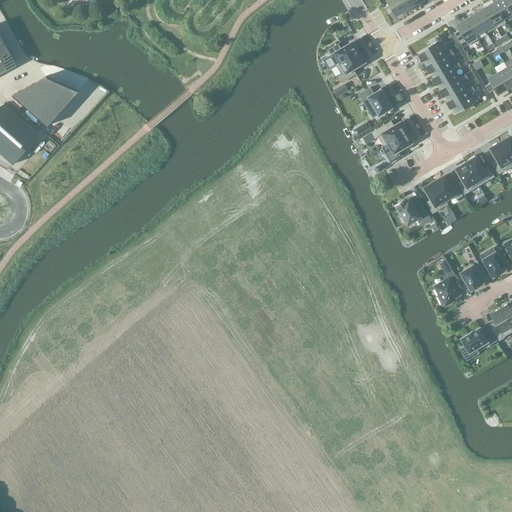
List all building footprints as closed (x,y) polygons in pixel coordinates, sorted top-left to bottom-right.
[(404,11),(397,0),(387,0),(386,1),(389,5),(383,8),(387,14),(393,11),(395,16),(404,11)] [(397,0),(404,11),(411,7),(414,10),(417,8),(412,0),(397,0)] [(412,0),(417,8),(421,6),(419,2),(422,0),(412,0)] [(511,12),(504,0),(497,0),(493,2),(505,22),(506,22),(503,18),(511,12)] [(505,22),(493,2),(484,8),(496,28),(505,22)] [(496,28),(484,8),(475,14),(484,29),(493,24),(496,28)] [(484,29),(475,14),(466,19),(478,39),(475,35),(484,29)] [(478,39),(466,19),(456,25),(459,30),(454,33),(460,44),(465,41),(468,45),(478,39)] [(0,34),(0,74),(17,65),(0,34)] [(420,54),(418,55),(422,61),(424,60),(427,66),(444,55),(444,54),(439,46),(443,44),(438,36),(434,39),(436,43),(419,53),(420,54)] [(341,49),(338,44),(327,50),(336,65),(358,52),(358,51),(356,49),(358,48),(354,41),(341,49)] [(427,66),(425,67),(429,73),(431,72),(434,77),(452,67),(451,66),(446,58),(449,57),(454,55),(451,50),(444,54),(444,55),(427,66)] [(341,82),(355,75),(356,74),(352,69),(364,62),(359,53),(358,52),(336,65),(341,74),(338,76),(341,82)] [(434,77),(432,78),(436,85),(438,84),(441,89),(459,79),(458,78),(454,70),(456,69),(461,66),(458,62),(451,66),(452,67),(434,77)] [(511,85),(511,75),(507,67),(498,73),(507,89),(511,85)] [(56,73),(13,97),(59,137),(91,104),(56,73)] [(507,89),(498,73),(488,78),(491,83),(485,87),(489,93),(495,90),(497,94),(507,89)] [(461,82),(463,80),(463,81),(468,78),(465,74),(458,78),(459,79),(441,89),(439,90),(443,97),(445,96),(448,101),(466,90),(461,82)] [(466,90),(448,101),(447,102),(450,109),(452,108),(455,113),(473,102),(468,94),(470,92),(470,93),(475,90),(472,86),(466,90)] [(362,101),(367,98),(373,108),(368,111),(372,118),(378,114),(379,115),(378,115),(379,116),(380,115),(391,108),(391,109),(392,108),(392,107),(391,107),(381,90),(381,89),(378,90),(379,90),(372,94),(369,88),(358,95),(362,101)] [(4,103),(0,105),(0,153),(13,165),(39,135),(4,103)] [(384,146),(406,132),(400,123),(389,129),(385,124),(371,133),(375,139),(378,137),(384,146)] [(407,133),(406,132),(384,146),(388,143),(391,148),(384,153),(385,154),(383,155),(387,162),(389,161),(390,162),(402,155),(399,150),(412,142),(406,133),(407,133)] [(501,142),(500,143),(511,162),(511,140),(510,137),(501,142)] [(498,174),(511,165),(511,162),(500,143),(499,143),(490,149),(497,160),(492,163),(498,174)] [(466,163),(465,163),(479,186),(494,177),(487,166),(482,169),(474,156),(468,160),(469,161),(466,163)] [(479,186),(465,163),(465,164),(456,169),(463,181),(457,184),(464,194),(479,186)] [(424,181),(447,171),(445,165),(408,181),(413,193),(420,190),(415,180),(422,177),(424,181)] [(434,181),(434,182),(447,204),(448,204),(445,200),(454,195),(456,199),(462,195),(456,185),(450,188),(443,176),(434,182),(434,181)] [(447,204),(434,182),(433,182),(424,188),(431,199),(426,203),(432,213),(447,204)] [(425,228),(407,197),(391,207),(406,239),(425,228)] [(508,263),(501,252),(496,255),(495,253),(483,260),(493,277),(501,273),(500,272),(504,269),(503,266),(508,263)] [(445,305),(453,301),(452,299),(460,295),(448,276),(454,273),(445,259),(439,263),(445,274),(442,276),(445,280),(434,287),(439,295),(437,296),(442,305),(444,304),(445,305)] [(486,276),(479,265),(474,268),(472,266),(461,273),(471,290),(478,286),(478,285),(482,282),(480,279),(486,276)] [(500,308),(511,328),(511,327),(511,326),(511,305),(510,302),(500,308)] [(511,328),(500,308),(490,314),(494,322),(489,325),(498,341),(504,337),(511,331),(511,328)] [(488,341),(491,347),(497,343),(489,329),(483,332),(479,327),(460,338),(468,353),(488,341)]
